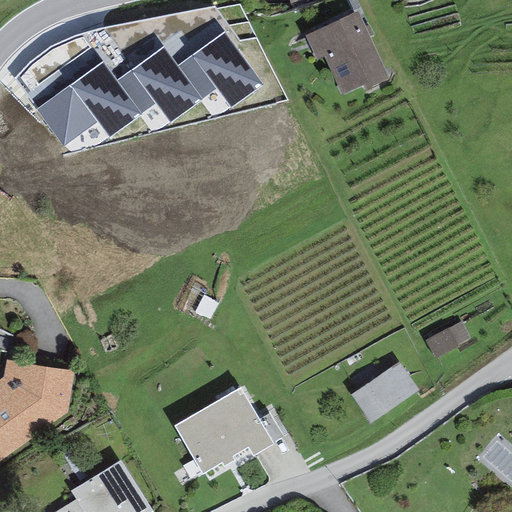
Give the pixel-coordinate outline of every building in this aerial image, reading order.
[(357,11),(305,35),(316,60),(323,57),(341,95),(363,85),(366,90),(389,80),(357,11)] [(263,85),(224,33),(177,66),(203,100),(217,90),(231,109),(263,85)] [(171,124),(203,100),(177,66),(162,46),(116,81),(141,114),(156,104),(171,124)] [(141,114),(116,81),(102,62),(36,110),(63,147),(97,122),(109,138),(141,114)] [(75,370),(5,361),(4,376),(0,378),(0,461),(67,413),(75,370)] [(398,363),(351,396),(371,426),(419,393),(398,363)] [(239,388),(175,426),(208,481),(272,443),(239,388)] [(76,500),(56,511),(119,511),(123,510),(124,511),(151,511),(152,511),(120,460),(70,491),(76,500)]
